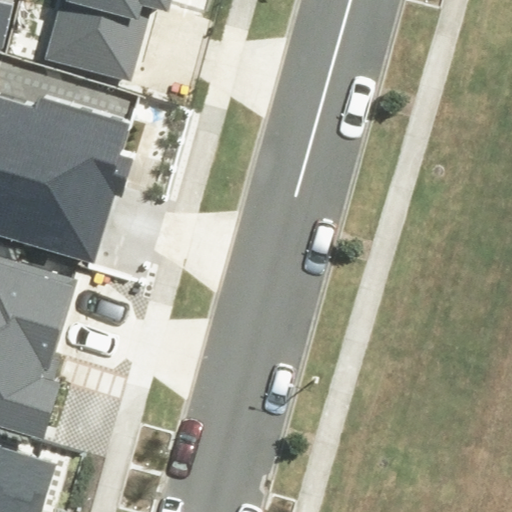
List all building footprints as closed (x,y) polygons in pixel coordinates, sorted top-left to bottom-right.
[(61,0),(45,58),(132,81),(152,8),(169,13),(172,0),(61,0)] [(0,236),(95,264),(116,195),(122,197),(135,153),(122,150),(131,121),(43,96),(41,104),(0,92),(0,236)] [(460,189),(434,282),(511,304),(511,118),(490,197),(460,189)] [(0,425),(43,438),(59,382),(48,379),(77,279),(0,256),(0,425)] [(0,511),(38,511),(52,468),(0,452),(0,511)]
